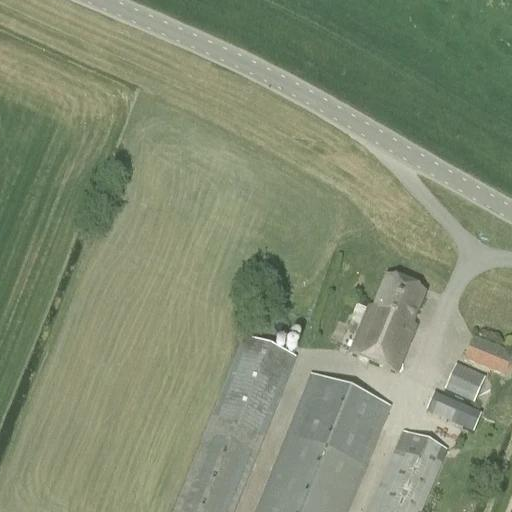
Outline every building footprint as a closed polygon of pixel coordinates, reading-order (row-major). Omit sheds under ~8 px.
[(372,312),(368,310),(349,357),(396,377),(415,330),(412,329),(425,298),(385,281),(372,312)] [(503,379),(511,357),(511,354),(472,339),(462,363),(503,379)] [(242,341),(204,437),(174,511),(234,511),(294,361),(242,341)] [(473,407),(484,381),(454,367),(442,393),(473,407)] [(368,404),(310,381),(257,511),(348,511),(388,412),(368,404)] [(480,417),(433,397),(425,416),(472,436),(480,417)] [(401,435),(397,446),(368,511),(422,511),(442,465),(447,453),(401,435)]
